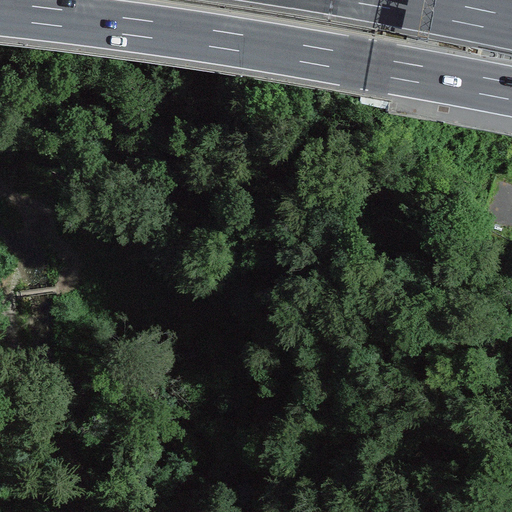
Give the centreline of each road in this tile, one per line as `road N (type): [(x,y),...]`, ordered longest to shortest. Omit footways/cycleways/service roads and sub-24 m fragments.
road 1 (motorway): [(0,11),(511,91)]
road 2 (track): [(36,319),(24,339),(87,511)]
road 3 (motorway): [(511,24),(385,0)]
